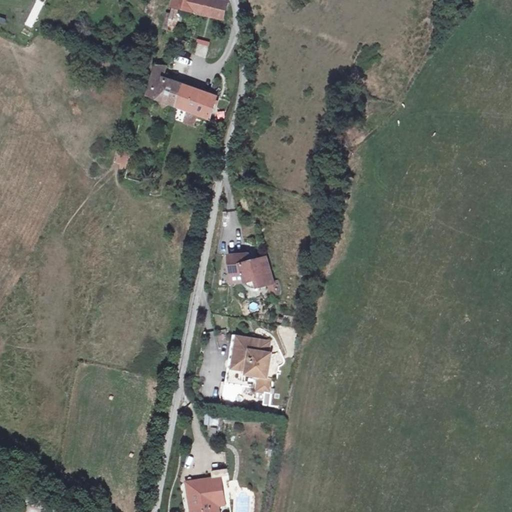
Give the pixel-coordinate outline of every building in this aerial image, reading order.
[(175,0),(172,14),(171,19),(178,21),(182,22),(185,11),(195,13),(198,0),(175,0)] [(228,3),(217,0),(198,0),(195,13),(224,20),(228,3)] [(171,19),(172,14),(166,13),(163,28),(175,32),(178,21),(171,19)] [(187,42),(177,38),(175,44),(183,46),(184,44),(186,44),(187,42)] [(156,67),(154,75),(164,78),(168,67),(156,67)] [(164,78),(154,75),(147,95),(189,111),(197,113),(211,118),(217,97),(164,78)] [(197,113),(189,111),(185,122),(192,125),(197,113)] [(129,166),(133,149),(121,146),(116,163),(129,166)] [(255,239),(255,225),(242,224),(244,238),(255,239)] [(273,284),(266,258),(258,260),(251,262),(249,256),(249,255),(230,257),(231,275),(232,275),(233,283),(246,282),(246,283),(257,280),(259,288),(268,285),(273,284)] [(279,282),(273,284),(268,285),(272,297),(281,294),(281,290),(279,282)] [(247,372),(247,375),(245,385),(260,388),(262,377),(268,378),(272,354),(268,353),(251,350),(253,339),(234,336),(230,361),(234,362),(233,369),(247,372)] [(268,353),(270,342),(253,339),(251,350),(268,353)] [(245,385),(247,375),(247,372),(233,369),(234,362),(230,361),(227,382),(245,385)] [(214,426),(215,411),(207,410),(206,425),(214,426)] [(232,499),(228,469),(212,471),(213,479),(188,483),(191,511),(217,511),(218,511),(217,502),(232,499)]
